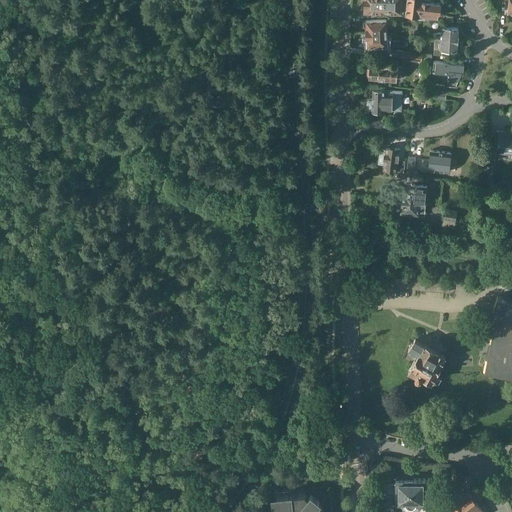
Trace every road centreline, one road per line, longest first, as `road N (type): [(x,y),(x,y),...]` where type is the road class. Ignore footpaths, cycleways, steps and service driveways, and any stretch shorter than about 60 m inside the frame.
road 1 (primary): [(223,511),(268,454),(294,398),(300,347),(289,0)]
road 2 (residential): [(355,441),(338,125)]
road 3 (residential): [(338,125),(422,132),(466,109)]
road 4 (residential): [(338,125),(340,0)]
road 5 (residential): [(355,441),(475,455)]
